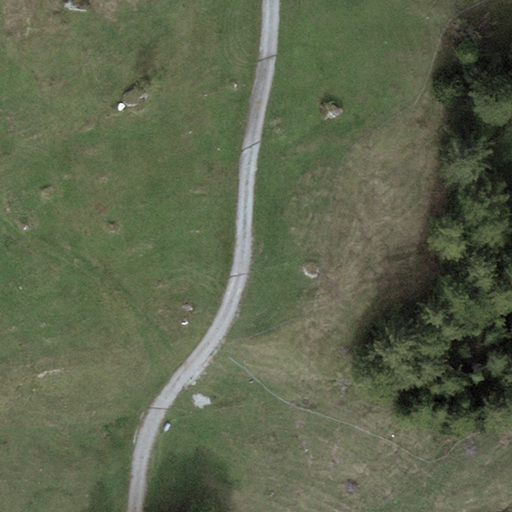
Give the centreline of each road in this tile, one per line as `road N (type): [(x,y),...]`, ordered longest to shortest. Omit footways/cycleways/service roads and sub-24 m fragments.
road 1 (track): [(270,0),(240,275),(213,341),(146,423),(132,511)]
road 2 (track): [(0,201),(25,245),(103,278),(158,329),(173,385)]
